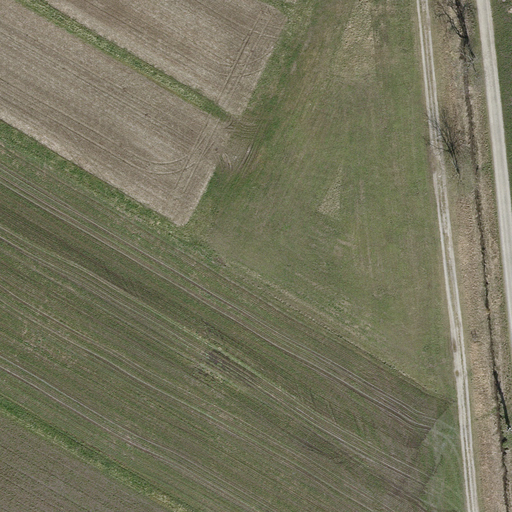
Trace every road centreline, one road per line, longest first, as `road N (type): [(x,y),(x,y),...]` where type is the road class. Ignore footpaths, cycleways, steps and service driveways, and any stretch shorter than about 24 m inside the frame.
road 1 (track): [(424,0),(474,511)]
road 2 (track): [(481,0),(511,275)]
